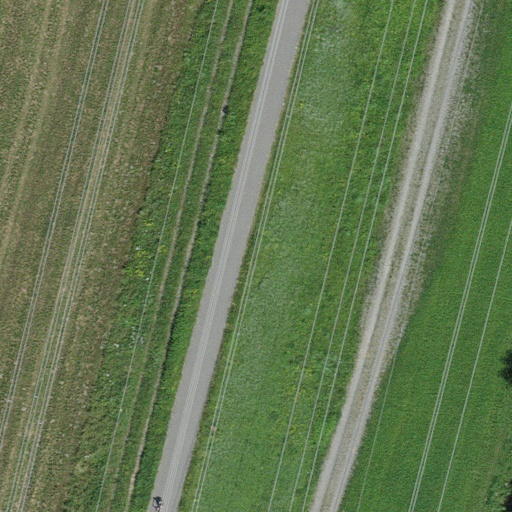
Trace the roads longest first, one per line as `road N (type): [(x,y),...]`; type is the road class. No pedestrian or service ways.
road 1 (track): [(163,511),(302,0)]
road 2 (track): [(313,511),(447,0)]
